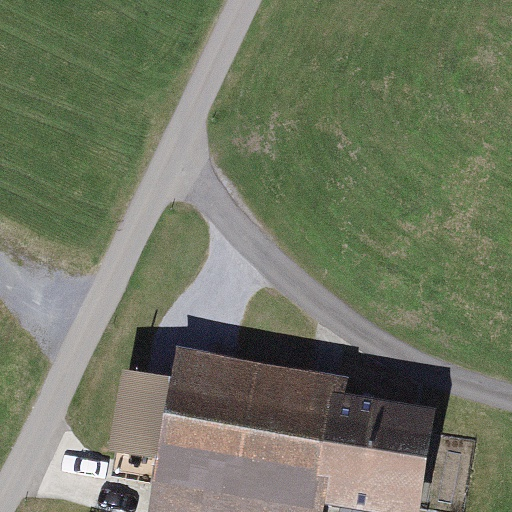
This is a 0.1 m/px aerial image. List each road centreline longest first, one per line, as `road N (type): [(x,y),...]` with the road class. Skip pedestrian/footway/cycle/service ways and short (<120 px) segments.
road 1 (unclassified): [(11,511),(258,0)]
road 2 (track): [(105,322),(0,248)]
